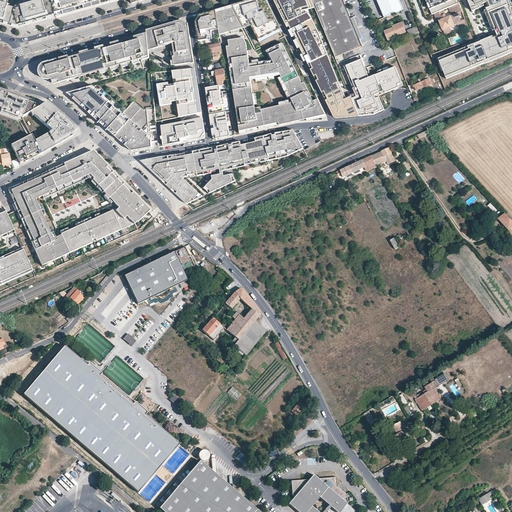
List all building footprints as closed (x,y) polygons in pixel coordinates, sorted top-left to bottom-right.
[(0,0),(0,20),(18,25),(55,15),(56,14),(52,0),(45,0),(44,0),(38,0),(33,2),(32,0),(29,0),(18,3),(17,5),(4,2),(4,0),(0,0)] [(57,16),(91,6),(88,0),(52,0),(56,14),(57,16)] [(57,17),(116,0),(112,0),(94,5),(91,6),(57,16),(57,17)] [(242,24),(256,50),(263,47),(260,41),(281,31),(265,0),(253,0),(232,5),(242,24)] [(273,0),(287,27),(290,26),(276,0),(273,0)] [(340,118),(359,116),(358,113),(352,98),(351,96),(346,98),(340,84),(335,72),(332,73),(327,59),(329,58),(326,51),(324,52),(321,45),(323,44),(320,36),(318,37),(307,13),(304,8),(314,6),(311,0),(276,0),(290,26),(291,30),(295,36),(296,40),(300,47),(303,54),(306,60),(308,64),(310,63),(313,68),(310,69),(314,76),(316,75),(318,79),(316,81),(322,92),(324,91),(326,96),(324,97),(333,116),(339,115),(340,118)] [(312,0),(318,13),(325,29),(329,39),(335,54),(336,56),(352,50),(361,46),(359,39),(353,24),(349,16),(347,10),(342,0),(312,0)] [(377,0),(377,1),(380,6),(385,17),(403,10),(400,3),(398,0),(377,0)] [(494,34),(437,57),(445,77),(511,50),(511,15),(509,7),(511,7),(509,3),(507,0),(427,0),(433,14),(456,4),(454,0),(453,0),(452,1),(451,0),(467,0),(471,9),(486,3),(488,8),(486,9),(487,10),(496,33),(494,34)] [(239,25),(230,8),(216,12),(219,29),(220,35),(226,34),(225,30),(229,31),(239,25)] [(216,12),(216,10),(201,14),(202,17),(197,22),(198,28),(199,28),(200,31),(197,31),(198,41),(213,38),(212,30),(219,29),(216,12)] [(484,11),(494,34),(496,33),(487,10),(484,11)] [(318,37),(320,36),(309,12),(307,13),(318,37)] [(443,30),(451,27),(458,24),(461,23),(459,18),(456,19),(454,15),(439,21),(443,30)] [(190,38),(188,23),(180,20),(147,30),(147,33),(180,24),(186,28),(188,39),(190,38)] [(398,37),(397,35),(406,32),(405,29),(402,23),(392,27),(393,28),(390,29),(384,31),(386,37),(388,41),(393,40),(392,38),(394,37),(395,39),(398,37)] [(188,39),(186,28),(180,24),(154,31),(155,34),(148,37),(149,48),(151,47),(162,45),(172,43),(174,56),(173,56),(173,61),(174,65),(191,63),(191,58),(193,58),(193,57),(193,53),(190,53),(189,48),(192,48),(189,48),(188,43),(191,43),(190,38),(188,39)] [(149,54),(149,48),(148,37),(147,33),(60,58),(61,62),(47,66),(45,66),(44,68),(43,69),(43,70),(43,71),(43,72),(43,73),(44,74),(45,75),(46,75),(46,76),(47,76),(48,76),(49,76),(50,76),(51,75),(52,79),(53,81),(59,79),(60,82),(84,76),(90,74),(101,71),(107,69),(112,68),(118,66),(123,64),(129,63),(134,61),(140,60),(139,57),(136,46),(137,45),(140,56),(149,54)] [(261,110),(255,111),(255,108),(254,104),(253,94),(251,79),(250,79),(250,76),(255,76),(255,78),(258,78),(262,78),(260,62),(251,63),(250,60),(247,60),(246,56),(250,55),(249,54),(249,50),(249,47),(244,39),(232,41),(233,47),(230,47),(230,52),(227,52),(229,64),(232,63),(233,72),(231,72),(232,80),(235,80),(237,97),(234,97),(236,105),(239,105),(240,112),(237,113),(240,134),(246,132),(245,130),(257,127),(259,127),(274,123),(274,116),(271,107),(261,110)] [(222,54),(221,43),(217,44),(215,44),(207,46),(209,55),(210,61),(219,59),(219,58),(223,58),(223,56),(222,54)] [(272,57),(273,60),(267,61),(263,61),(264,72),(266,77),(267,77),(269,77),(274,76),(275,76),(275,73),(279,73),(280,76),(281,77),(288,90),(287,90),(288,93),(293,103),(280,105),(276,106),(280,125),(288,123),(287,121),(291,120),(292,122),(299,121),(299,118),(303,118),(303,120),(326,115),(318,99),(313,101),(311,102),(302,84),(292,64),(290,65),(287,58),(289,57),(282,43),(269,50),(271,54),(270,54),(272,57)] [(47,66),(61,62),(60,58),(45,62),(43,63),(41,65),(40,66),(40,68),(39,69),(39,73),(40,74),(41,76),(43,78),(45,79),(46,80),(47,80),(50,80),(52,79),(51,75),(50,76),(49,76),(48,76),(47,76),(46,76),(46,75),(45,75),(44,74),(43,73),(43,72),(43,71),(43,70),(43,69),(44,68),(45,66),(47,66)] [(361,59),(346,66),(355,88),(353,88),(355,93),(357,97),(352,98),(358,113),(374,112),(379,109),(380,111),(384,109),(379,97),(376,98),(375,95),(385,90),(386,92),(399,87),(398,83),(402,82),(395,67),(389,69),(378,74),(375,75),(376,77),(370,80),(369,78),(367,74),(365,68),(361,59)] [(263,61),(260,62),(262,78),(258,78),(258,81),(268,80),(267,77),(266,77),(264,72),(263,61)] [(355,88),(346,66),(344,67),(353,88),(355,88)] [(195,68),(174,71),(174,76),(173,76),(175,85),(169,85),(168,83),(160,84),(161,90),(159,90),(159,95),(162,94),(163,106),(172,104),(171,102),(177,101),(181,100),(181,105),(178,105),(179,112),(180,112),(181,117),(200,113),(199,112),(197,99),(200,99),(199,92),(198,85),(195,86),(194,77),(196,77),(195,68)] [(222,80),(226,80),(224,69),(216,71),(216,74),(218,86),(219,85),(222,84),(222,80)] [(287,90),(288,90),(281,77),(278,79),(285,92),(287,90)] [(416,90),(425,87),(425,88),(430,86),(430,84),(431,84),(429,79),(419,83),(414,85),(416,90)] [(302,84),(311,102),(313,101),(304,83),(302,84)] [(218,86),(206,88),(207,96),(209,96),(210,104),(208,104),(209,114),(223,111),(222,104),(221,104),(220,92),(219,85),(218,86)] [(103,97),(96,91),(97,90),(93,86),(70,93),(75,97),(74,99),(91,115),(93,113),(98,118),(97,120),(113,134),(115,132),(120,137),(118,139),(132,151),(152,147),(151,138),(139,127),(138,129),(132,123),(133,122),(129,118),(126,120),(121,115),(122,114),(114,106),(113,108),(108,104),(110,101),(104,96),(103,97)] [(29,101),(0,90),(0,93),(28,104),(29,101)] [(0,93),(0,113),(18,120),(19,119),(22,118),(30,113),(35,109),(36,109),(33,108),(33,106),(28,104),(0,93)] [(280,105),(293,103),(288,93),(286,95),(288,100),(279,102),(280,105)] [(70,123),(46,102),(36,109),(30,113),(34,117),(34,116),(52,132),(35,142),(42,155),(69,138),(68,137),(64,130),(70,124),(70,123)] [(131,118),(141,109),(134,102),(124,111),(131,118)] [(123,113),(115,106),(114,106),(122,114),(123,113)] [(276,106),(271,107),(274,116),(274,123),(259,127),(260,129),(280,125),(276,106)] [(224,112),(210,115),(211,123),(213,136),(213,139),(230,136),(224,112)] [(205,133),(203,118),(162,126),(163,136),(162,137),(162,140),(164,140),(164,144),(175,141),(175,144),(184,142),(183,140),(188,139),(188,141),(202,138),(205,133)] [(139,160),(187,203),(237,179),(234,173),(223,176),(223,171),(288,156),(304,148),(294,130),(286,131),(139,160)] [(330,132),(323,134),(326,143),(333,141),(330,132)] [(38,156),(28,137),(11,146),(21,165),(38,156)] [(381,151),(384,155),(379,158),(382,164),(386,162),(386,160),(393,157),(392,154),(388,148),(381,151)] [(0,163),(2,163),(2,164),(11,163),(9,153),(4,154),(1,155),(1,153),(0,151),(0,163)] [(86,158),(50,175),(57,192),(90,178),(118,207),(116,209),(61,234),(69,253),(136,222),(149,210),(93,151),(84,155),(86,158)] [(84,155),(48,171),(50,175),(86,158),(84,155)] [(341,173),(343,177),(364,167),(366,171),(370,169),(376,166),(372,157),(372,155),(348,166),(336,172),(338,174),(341,173)] [(11,162),(15,169),(20,167),(16,159),(11,162)] [(69,253),(61,234),(54,237),(36,198),(42,196),(44,199),(57,192),(50,175),(48,171),(9,189),(14,201),(13,202),(42,265),(69,253)] [(0,238),(15,232),(4,209),(0,210),(0,238)] [(500,220),(508,229),(511,234),(511,220),(505,213),(498,218),(500,220)] [(19,242),(16,236),(10,238),(12,241),(10,241),(12,245),(19,242)] [(394,237),(390,240),(395,249),(399,247),(394,237)] [(0,285),(32,271),(21,247),(0,257),(0,285)] [(126,277),(135,296),(138,303),(187,281),(180,265),(175,253),(126,277)] [(186,282),(180,284),(183,292),(190,289),(186,282)] [(70,299),(73,301),(77,305),(82,300),(83,298),(80,294),(81,293),(78,291),(74,287),(71,290),(67,295),(65,297),(64,298),(68,301),(70,299)] [(235,319),(226,330),(235,338),(233,340),(236,343),(234,346),(246,355),(253,346),(258,341),(266,331),(260,326),(255,321),(261,314),(249,298),(241,288),(235,292),(227,301),(225,303),(225,304),(231,309),(240,299),(251,309),(244,318),(236,312),(232,317),(235,319)] [(204,309),(209,303),(202,298),(197,304),(204,309)] [(76,313),(73,311),(66,319),(69,322),(76,313)] [(208,336),(213,340),(224,328),(220,324),(212,318),(202,330),(208,336)] [(123,339),(132,347),(137,341),(128,334),(123,339)] [(283,360),(287,358),(277,342),(274,344),(283,360)] [(55,422),(73,437),(85,447),(91,452),(110,469),(117,475),(125,481),(135,490),(151,472),(160,460),(174,444),(177,441),(174,438),(146,415),(147,413),(142,408),(135,402),(133,404),(125,397),(110,384),(112,382),(108,379),(95,367),(90,363),(88,365),(73,352),(65,346),(52,361),(37,378),(26,391),(23,394),(26,397),(51,418),(55,422)] [(438,385),(435,380),(425,386),(426,389),(422,391),(424,394),(433,388),(433,389),(438,385)] [(235,401),(241,394),(233,387),(227,393),(235,401)] [(425,395),(430,403),(434,401),(435,402),(440,399),(433,389),(433,388),(424,394),(425,395)] [(425,395),(421,397),(420,396),(415,399),(422,410),(427,407),(426,406),(430,403),(425,395)] [(292,411),(297,415),(303,407),(298,403),(292,411)] [(407,413),(411,411),(407,404),(403,406),(407,413)] [(392,426),(395,432),(397,434),(396,435),(401,443),(410,437),(399,420),(398,419),(391,423),(393,426),(392,426)] [(177,441),(174,444),(160,460),(151,472),(135,490),(137,492),(146,482),(162,464),(180,444),(177,441)] [(174,455),(179,462),(187,455),(182,448),(174,455)] [(207,451),(205,450),(203,450),(200,450),(198,452),(197,454),(196,456),(197,459),(198,461),(200,462),(203,462),(205,462),(207,460),(208,458),(209,456),(208,454),(207,451)] [(256,511),(232,491),(228,492),(227,487),(222,487),(221,482),(216,482),(216,477),(215,477),(210,477),(210,472),(204,467),(198,462),(158,510),(160,511),(256,511)] [(335,478),(317,480),(312,475),(308,480),(290,482),(291,496),(293,498),(287,505),(295,511),(315,511),(310,507),(318,498),(333,511),(339,511),(346,505),(345,495),(336,488),(335,478)] [(479,499),(482,504),(491,499),(492,498),(488,493),(479,499)]
